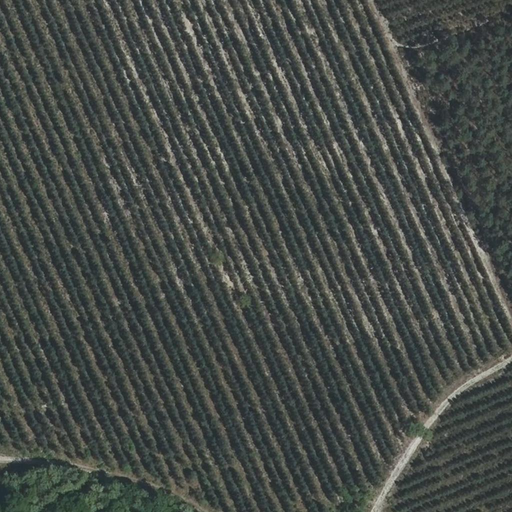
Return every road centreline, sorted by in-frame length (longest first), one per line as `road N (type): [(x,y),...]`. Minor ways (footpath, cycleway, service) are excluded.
road 1 (track): [(375,511),(442,407),(511,360)]
road 2 (track): [(0,463),(59,466),(164,493),(194,511)]
